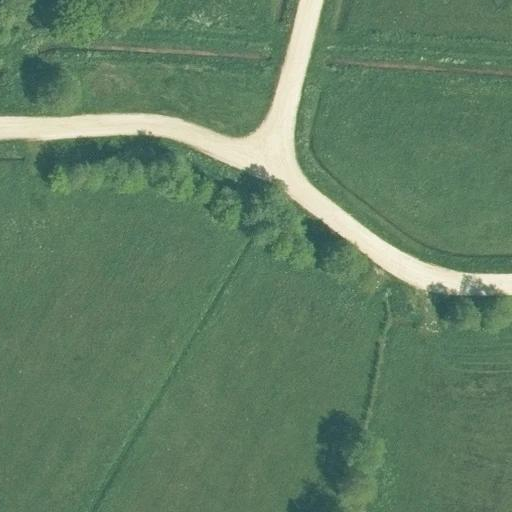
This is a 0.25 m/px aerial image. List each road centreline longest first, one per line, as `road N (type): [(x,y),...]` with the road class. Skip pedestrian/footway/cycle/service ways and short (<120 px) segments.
road 1 (track): [(0,130),(147,127),(188,136),(269,164),(405,270),(475,287),(511,285)]
road 2 (track): [(269,164),(309,0)]
